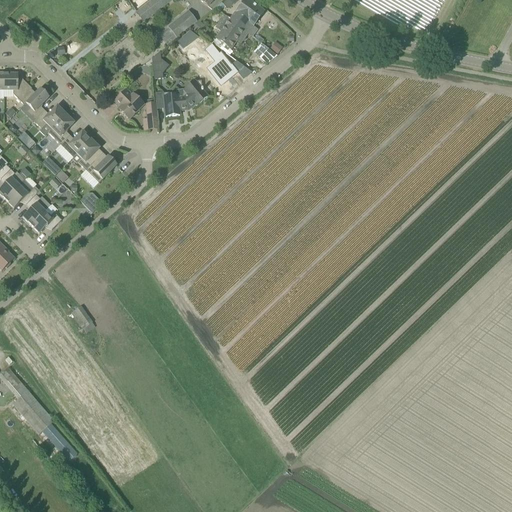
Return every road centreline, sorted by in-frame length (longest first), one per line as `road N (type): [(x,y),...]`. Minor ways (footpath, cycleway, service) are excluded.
road 1 (unclassified): [(0,306),(146,179),(148,144)]
road 2 (residential): [(148,144),(193,136),(312,42),(322,16)]
road 3 (secondary): [(511,68),(405,46),(322,16)]
road 4 (residential): [(5,51),(44,70),(111,136),(148,144)]
